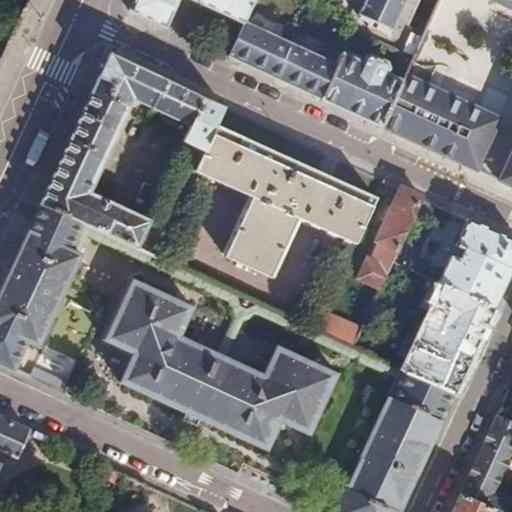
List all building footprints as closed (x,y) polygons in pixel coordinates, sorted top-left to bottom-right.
[(178,0),(187,0),(243,26),(254,0),(133,0),(128,11),(164,27),(178,0)] [(367,0),(361,16),(393,33),(408,0),(367,0)] [(415,56),(441,0),(420,0),(399,49),(415,56)] [(511,0),(492,0),(491,3),(511,12),(511,152),(498,182),(511,188),(511,0)] [(271,76),(322,100),(335,70),(334,69),(243,26),(239,35),(229,57),(271,76)] [(74,129),(42,201),(81,219),(137,245),(149,220),(89,192),(131,96),(190,122),(182,139),(190,141),(180,164),(194,171),(196,167),(217,121),(225,103),(110,50),(74,129)] [(339,108),(382,129),(402,86),(385,77),(388,69),(385,65),(370,59),(366,60),(364,67),(341,56),(340,55),(334,69),(335,70),(322,100),(339,108)] [(382,129),(477,172),(500,122),(406,77),(402,86),(382,129)] [(319,168),(217,121),(196,167),(253,193),(226,254),(271,275),(299,215),(355,240),(375,195),(333,175),(319,168)] [(403,185),(400,184),(377,235),(382,238),(373,256),(368,254),(358,274),(380,285),(392,258),(400,240),(412,215),(421,194),(403,185)] [(433,199),(421,194),(412,215),(423,221),(433,199)] [(42,201),(30,227),(10,270),(0,292),(0,361),(14,368),(29,335),(37,339),(51,309),(56,299),(79,250),(76,249),(69,246),(81,219),(42,201)] [(445,283),(494,306),(509,273),(511,265),(511,235),(468,215),(455,242),(464,246),(459,257),(449,252),(437,279),(445,283)] [(216,349),(207,345),(203,354),(230,367),(234,358),(225,353),(243,316),(260,310),(396,374),(387,394),(393,397),(406,370),(353,345),(315,328),(156,254),(137,245),(81,219),(69,246),(76,249),(84,230),(227,295),(234,312),(216,349)] [(223,235),(200,224),(188,251),(211,261),(223,235)] [(417,249),(400,240),(392,258),(408,266),(417,249)] [(130,273),(107,322),(102,332),(131,346),(117,377),(264,446),(277,417),(305,429),(334,369),(274,342),(260,370),(234,358),(230,367),(203,354),(207,345),(177,330),(190,303),(130,273)] [(476,343),(494,306),(445,283),(437,303),(446,306),(443,312),(448,314),(440,330),(426,324),(406,370),(454,392),(476,343)] [(323,310),(315,328),(353,345),(361,327),(323,310)] [(398,511),(413,481),(454,392),(406,370),(393,397),(340,511),(398,511)] [(511,381),(462,494),(494,508),(502,511),(511,511),(511,498),(495,491),(511,454),(511,381)] [(0,448),(16,455),(29,428),(16,422),(0,414),(0,448)] [(492,511),(494,508),(462,494),(453,511),(492,511)]
